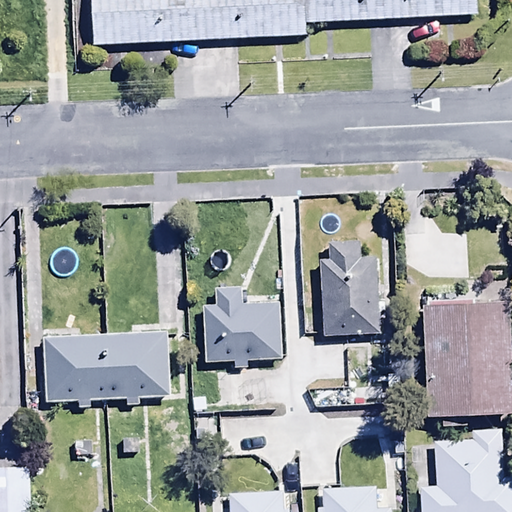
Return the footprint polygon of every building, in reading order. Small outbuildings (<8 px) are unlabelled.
[(87,0),(88,28),(303,19),(303,6),(302,0),(87,0)] [(326,241),(318,241),(322,321),(388,318),(384,238),(360,239),(359,220),(325,221),(326,241)] [(511,402),(507,283),(471,284),(471,271),(420,273),(424,405),(511,402)] [(216,306),(203,307),(206,364),(233,362),(233,370),(248,369),(247,363),(281,362),(278,304),(242,306),(241,289),(216,290),(216,306)] [(166,379),(164,315),(43,318),(44,381),(166,379)] [(446,454),(404,455),(405,505),(447,503),(446,454)] [(31,511),(30,456),(0,456),(0,511),(31,511)]
